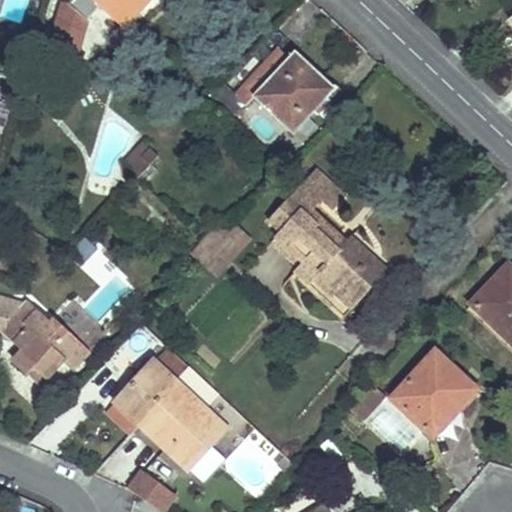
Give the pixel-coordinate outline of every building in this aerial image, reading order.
[(150,0),(92,0),(124,29),(150,0)] [(78,60),(92,18),(60,8),(46,49),(78,60)] [(334,90),(320,76),(311,67),(298,54),(291,60),(281,49),(246,86),(295,132),(334,90)] [(248,106),(226,85),(218,94),(240,115),(248,106)] [(240,115),(218,94),(214,98),(236,119),(240,115)] [(0,128),(4,129),(10,107),(0,103),(0,128)] [(140,178),(159,157),(145,143),(124,166),(139,180),(140,178)] [(338,250),(318,231),(317,230),(325,221),(312,209),(321,200),(334,213),(347,198),(319,170),(271,222),(281,232),(278,237),(280,239),(302,260),(306,264),(305,265),(300,270),(298,272),(347,318),(359,305),(380,283),(364,268),(362,266),(372,256),(353,237),(348,243),(339,251),(338,250)] [(345,240),(325,221),(317,230),(318,231),(338,250),(339,251),(348,243),(345,240)] [(219,278),(252,243),(235,226),(227,235),(201,262),(219,278)] [(201,262),(227,235),(219,227),(193,255),(201,262)] [(302,260),(280,239),(278,237),(272,242),(273,243),(299,269),(300,270),(305,265),(306,264),(302,260)] [(389,272),(372,256),(362,266),(364,268),(380,283),(390,273),(389,272)] [(511,270),(509,268),(469,311),(511,351),(511,270)] [(90,354),(55,318),(50,323),(26,300),(0,327),(0,328),(23,350),(12,361),(27,375),(34,368),(34,367),(47,379),(65,361),(74,370),(90,354)] [(197,339),(184,327),(177,333),(191,345),(197,339)] [(480,396),(434,354),(392,400),(433,438),(458,411),(462,414),(480,396)] [(155,402),(175,382),(154,362),(115,401),(140,424),(158,405),(155,402)] [(47,379),(34,367),(34,368),(27,375),(39,387),(41,386),(47,379)] [(226,431),(175,382),(155,402),(158,405),(140,424),(189,470),(226,431)] [(361,420),(383,396),(375,388),(353,411),(361,420)] [(162,511),(170,511),(179,494),(139,474),(128,495),(162,511)]
